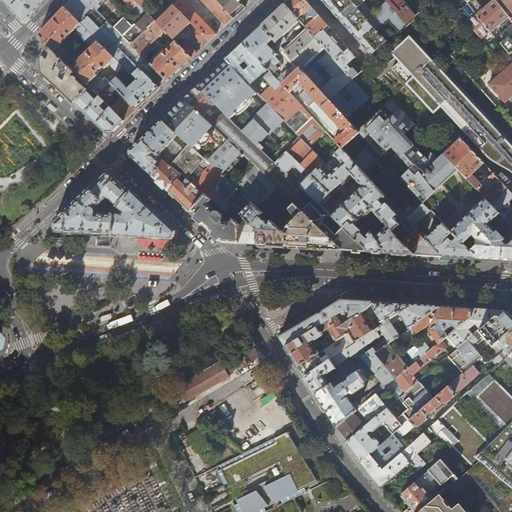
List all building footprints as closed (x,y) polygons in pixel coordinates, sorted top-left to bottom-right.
[(3,0),(25,21),(34,11),(43,0),(3,0)] [(103,16),(94,7),(87,0),(70,0),(65,6),(98,42),(113,27),(103,16)] [(131,45),(132,46),(132,45),(145,33),(144,32),(137,25),(112,0),(110,0),(107,4),(111,8),(103,16),(113,27),(122,36),(131,45)] [(135,0),(124,0),(138,14),(141,14),(145,10),(142,6),(135,0)] [(169,0),(174,5),(191,23),(194,25),(210,41),(217,34),(195,11),(184,0),(169,0)] [(233,18),(217,1),(216,0),(200,0),(209,8),(226,26),(227,24),(233,18)] [(237,0),(218,0),(217,1),(233,18),(236,16),(240,12),(245,8),(243,5),(240,2),(237,0)] [(288,0),(285,4),(298,19),(308,30),(315,37),(328,25),(313,8),(305,0),(288,0)] [(379,30),(351,0),(322,0),(323,1),(337,16),(343,11),(353,22),(366,36),(377,49),(388,39),(379,30)] [(351,0),(379,30),(391,20),(399,30),(406,24),(387,3),(375,13),(362,0),(351,0)] [(384,0),(387,3),(406,24),(416,15),(402,0),(384,0)] [(495,0),(494,0),(477,15),(490,32),(509,17),(495,0)] [(511,0),(495,0),(509,17),(511,21),(511,0)] [(477,15),(468,3),(459,11),(468,22),(477,15)] [(298,19),(285,4),(278,11),(268,20),(261,26),(274,40),(280,46),(286,41),(285,38),(283,36),(299,22),(298,19)] [(174,39),(191,23),(174,5),(157,21),(169,33),(173,37),(174,39)] [(128,72),(98,42),(65,6),(57,15),(45,28),(39,35),(51,48),(76,73),(90,88),(91,88),(93,90),(103,81),(97,76),(97,72),(103,67),(105,69),(110,64),(112,64),(111,67),(118,73),(120,71),(124,76),(128,72)] [(346,27),(353,22),(343,11),(337,16),(346,27)] [(144,32),(156,21),(149,13),(137,25),(144,32)] [(482,38),(490,32),(477,15),(468,22),(482,38)] [(141,55),(164,33),(167,35),(169,33),(157,21),(156,21),(144,32),(145,33),(132,45),(141,55)] [(366,36),(353,22),(346,27),(353,35),(359,42),(366,36)] [(511,24),(498,36),(511,53),(511,24)] [(210,41),(194,25),(192,27),(196,31),(193,34),(193,35),(201,42),(205,46),(210,41)] [(334,41),(325,32),(330,27),(328,25),(315,37),(323,46),(328,52),(336,60),(349,49),(347,46),(342,50),(334,41)] [(274,40),(261,26),(255,32),(244,43),(268,69),(277,78),(280,75),(275,71),(278,68),(275,65),(279,61),(275,56),(277,54),(269,44),(274,40)] [(113,45),(122,36),(113,27),(98,42),(128,72),(132,76),(133,75),(138,71),(129,61),(130,60),(120,50),(119,51),(113,45)] [(323,46),(315,37),(308,30),(285,51),(299,68),(323,46)] [(201,42),(193,35),(192,36),(199,43),(201,42)] [(377,49),(366,36),(359,42),(371,55),(377,49)] [(178,70),(192,57),(181,46),(174,39),(173,37),(171,39),(174,43),(166,51),(163,48),(148,62),(167,81),(178,70)] [(511,172),(511,140),(415,38),(389,62),(387,61),(370,76),(394,102),(416,125),(427,136),(444,121),(445,122),(455,112),(511,172)] [(197,53),(186,41),(181,46),(192,57),(197,53)] [(226,59),(251,85),(268,69),(244,43),(236,50),(226,59)] [(167,81),(148,62),(141,55),(132,45),(132,46),(131,45),(127,48),(136,58),(138,56),(145,63),(139,69),(140,69),(159,88),(163,84),(167,81)] [(76,73),(51,48),(44,56),(46,76),(53,82),(72,100),(75,103),(88,90),(78,80),(76,77),(75,77),(73,76),(76,73)] [(352,60),(356,57),(349,49),(336,60),(353,79),(363,69),(365,68),(360,61),(351,69),(347,64),(352,60)] [(336,60),(328,52),(318,61),(333,78),(327,83),(311,67),(310,68),(307,65),(301,70),(329,100),(338,91),(344,86),(353,79),(336,60)] [(251,85),(226,59),(224,61),(221,64),(247,91),(252,86),(251,85)] [(511,62),(482,89),(499,108),(511,96),(511,62)] [(247,91),(221,64),(215,69),(202,82),(197,86),(216,105),(224,112),(247,91)] [(329,100),(301,70),(299,68),(282,84),(290,92),(293,89),(295,92),(301,87),(304,90),(300,95),(333,131),(338,127),(341,130),(349,122),(346,119),(329,100)] [(148,99),(159,88),(140,69),(138,71),(133,75),(138,80),(128,89),(117,79),(112,84),(137,110),(148,99)] [(268,87),(277,78),(268,69),(264,77),(268,82),(266,84),(268,87)] [(106,78),(103,81),(93,90),(124,121),(131,115),(137,110),(112,84),(106,78)] [(282,84),(277,78),(268,87),(260,94),(262,96),(278,113),(294,130),(309,146),(325,131),(290,92),(282,84)] [(369,98),(353,79),(344,86),(354,97),(348,102),(338,91),(329,100),(346,119),(369,98)] [(190,93),(185,98),(244,155),(253,164),(266,176),(279,165),(276,162),(265,151),(256,142),(236,124),(225,113),(215,122),(207,114),(216,105),(197,86),(190,93)] [(124,121),(93,90),(91,88),(90,88),(88,90),(75,103),(88,115),(106,132),(108,132),(113,132),(115,130),(124,121)] [(278,113),(262,96),(257,101),(273,118),(278,113)] [(244,155),(185,98),(172,110),(163,119),(178,134),(189,144),(220,173),(237,154),(241,158),(244,155)] [(247,113),(236,124),(256,142),(258,140),(254,137),(273,118),(257,101),(245,112),(247,113)] [(406,135),(416,125),(394,102),(370,124),(391,148),(392,148),(411,168),(410,169),(432,194),(459,170),(444,154),(439,158),(431,149),(425,155),(406,135)] [(178,134),(163,119),(155,126),(145,135),(141,139),(151,148),(182,175),(192,183),(197,188),(205,194),(212,201),(214,203),(221,195),(227,200),(237,189),(234,186),(223,176),(220,173),(189,144),(184,150),(174,139),(178,134)] [(445,122),(444,121),(427,136),(443,153),(460,137),(445,122)] [(391,148),(370,124),(360,134),(381,158),(391,148)] [(282,134),(265,151),(276,162),(286,151),(312,175),(320,167),(324,162),(309,146),(294,130),(286,138),(282,134)] [(460,137),(443,153),(444,154),(459,170),(486,198),(511,225),(511,206),(511,207),(505,213),(501,210),(504,207),(505,208),(507,208),(509,207),(509,206),(510,205),(511,203),(510,201),(511,199),(511,193),(493,174),(482,185),(477,179),(478,177),(478,175),(477,174),(480,172),(477,169),(483,163),(460,137)] [(151,148),(141,139),(132,149),(132,152),(132,156),(143,166),(166,188),(169,191),(179,179),(182,175),(151,148)] [(334,210),(328,205),(325,209),(366,248),(366,251),(406,254),(413,254),(396,237),(391,231),(399,224),(406,218),(384,194),(341,148),(334,154),(343,163),(329,176),(320,167),(312,175),(286,151),(276,162),(279,165),(287,173),(294,165),(303,173),(304,172),(306,175),(300,181),(303,183),(301,186),(311,196),(316,200),(319,204),(322,202),(324,204),(338,190),(342,193),(346,188),(343,185),(352,176),(361,185),(341,205),(340,204),(334,210)] [(297,207),(266,176),(253,164),(234,186),(237,189),(285,234),(285,246),(337,249),(342,250),(302,211),(297,207)] [(298,183),(287,173),(279,165),(266,176),(297,207),(311,196),(301,186),(298,183)] [(432,194),(410,169),(400,179),(422,203),(432,194)] [(118,205),(132,190),(120,179),(113,173),(109,173),(106,173),(104,175),(91,186),(75,202),(53,222),(57,231),(89,233),(112,235),(113,212),(114,209),(112,208),(109,213),(95,212),(95,208),(108,196),(118,205)] [(188,187),(179,179),(169,191),(178,199),(191,211),(201,199),(194,193),(196,191),(195,190),(197,188),(192,183),(188,187)] [(416,208),(394,184),(384,194),(406,218),(416,208)] [(259,229),(257,244),(260,244),(263,244),(285,246),(285,234),(237,189),(227,200),(231,204),(246,218),(259,229)] [(134,193),(132,190),(118,205),(116,206),(125,212),(124,215),(113,212),(112,235),(133,236),(172,239),(175,232),(134,193)] [(205,194),(201,199),(191,211),(200,219),(224,242),(229,242),(238,243),(240,224),(230,216),(224,221),(222,219),(223,218),(223,216),(218,211),(217,211),(216,211),(214,212),(211,209),(211,208),(208,205),(212,201),(205,194)] [(231,204),(227,200),(221,195),(214,203),(225,211),(231,204)] [(511,225),(486,198),(450,230),(479,258),(482,259),(506,260),(511,260),(511,225)] [(325,209),(322,207),(319,204),(316,200),(302,211),(342,250),(345,250),(366,251),(366,248),(325,209)] [(420,205),(416,208),(406,218),(412,225),(427,212),(420,205)] [(246,218),(240,224),(238,243),(247,243),(257,244),(259,229),(246,218)] [(406,218),(399,224),(404,229),(396,237),(413,254),(415,254),(441,256),(419,232),(412,225),(406,218)] [(421,230),(419,232),(441,256),(451,257),(479,258),(450,230),(442,223),(428,237),(421,230)] [(361,312),(365,309),(377,302),(354,300),(341,299),(279,336),(285,347),(341,313),(343,316),(345,315),(346,312),(349,312),(349,320),(361,312)] [(276,302),(265,305),(267,312),(278,310),(276,302)] [(391,303),(377,302),(365,309),(368,314),(372,315),(376,312),(381,319),(379,321),(381,325),(412,304),(391,303)] [(424,305),(412,304),(381,325),(373,330),(355,343),(330,359),(341,377),(344,381),(349,378),(348,377),(351,375),(343,362),(381,336),(378,331),(381,329),(387,338),(377,345),(378,347),(375,349),(374,347),(362,355),(376,372),(385,365),(376,353),(389,343),(392,341),(400,335),(392,325),(400,319),(401,321),(404,319),(408,326),(404,329),(406,331),(440,306),(424,305)] [(444,306),(440,306),(406,331),(400,335),(392,341),(394,344),(399,341),(398,340),(400,339),(403,344),(432,323),(434,327),(431,329),(430,331),(440,343),(441,342),(449,336),(472,317),(472,308),(444,306)] [(474,308),(472,308),(472,317),(449,336),(458,348),(503,310),(474,308)] [(482,357),(473,346),(477,343),(478,344),(486,338),(494,348),(511,331),(511,316),(504,310),(503,310),(458,348),(450,354),(448,356),(463,373),(482,357)] [(361,312),(349,320),(346,322),(343,316),(341,313),(285,347),(291,355),(298,367),(319,353),(313,343),(309,345),(307,343),(313,339),(314,340),(315,340),(316,340),(321,337),(322,336),(321,335),(330,330),(337,341),(349,334),(355,343),(373,330),(361,312)] [(511,331),(494,348),(482,357),(463,373),(434,399),(403,426),(399,429),(405,436),(415,427),(416,428),(419,427),(428,420),(428,416),(443,403),(446,404),(454,397),(454,392),(460,392),(472,381),(479,373),(485,367),(491,360),(510,343),(511,346),(511,348),(509,351),(508,349),(493,362),(498,367),(508,358),(511,353),(511,331)] [(330,359),(355,343),(349,334),(337,341),(319,353),(298,367),(301,371),(304,376),(324,363),(320,357),(326,353),(330,359)] [(407,352),(416,363),(431,350),(422,340),(407,352)] [(441,342),(440,343),(431,350),(416,363),(408,369),(396,379),(392,382),(402,395),(419,381),(413,375),(446,348),(441,342)] [(376,353),(385,365),(396,379),(408,369),(389,343),(376,353)] [(477,397),(506,427),(511,420),(511,353),(508,358),(511,361),(511,396),(495,379),(477,397)] [(330,359),(324,363),(304,376),(307,380),(316,395),(329,385),(325,379),(327,378),(330,382),(335,378),(336,380),(341,377),(330,359)] [(174,409),(230,377),(221,362),(165,394),(174,409)] [(396,379),(385,365),(376,372),(384,383),(359,403),(358,400),(354,403),(348,395),(351,392),(354,393),(366,385),(366,381),(358,370),(351,375),(348,377),(349,378),(344,381),(341,377),(336,380),(329,385),(316,395),(328,415),(336,427),(377,395),(392,382),(396,379)] [(477,397),(495,379),(489,374),(468,394),(503,430),(506,427),(477,397)] [(434,399),(419,381),(402,395),(399,398),(408,409),(397,419),(403,426),(434,399)] [(387,407),(377,395),(336,427),(338,430),(340,434),(346,442),(387,407)] [(399,429),(403,426),(397,419),(387,407),(346,442),(358,459),(361,463),(382,444),(377,438),(379,437),(374,431),(383,423),(393,434),(399,429)] [(456,444),(476,465),(480,462),(475,457),(489,443),(454,407),(439,420),(459,441),(456,444)] [(456,444),(459,441),(439,420),(406,450),(402,453),(411,463),(418,471),(425,465),(417,456),(432,443),(427,437),(435,431),(450,448),(456,444)] [(511,420),(506,427),(503,430),(489,443),(475,457),(480,462),(511,489),(511,420)] [(186,439),(198,454),(210,445),(199,429),(186,439)] [(319,482),(288,433),(215,468),(226,490),(280,463),(287,477),(266,487),(277,502),(319,482)] [(406,450),(393,434),(382,444),(361,463),(364,467),(381,487),(411,463),(402,453),(406,450)] [(459,479),(442,460),(419,480),(424,487),(422,490),(416,483),(403,494),(412,505),(403,511),(417,511),(434,499),(430,494),(441,485),(442,486),(451,479),(454,483),(459,479)] [(511,511),(511,489),(480,462),(476,465),(467,472),(473,480),(453,495),(466,511),(511,511)] [(265,509),(269,506),(256,491),(233,502),(237,511),(266,511),(265,509)] [(466,511),(453,495),(446,501),(440,494),(434,499),(417,511),(466,511)]
